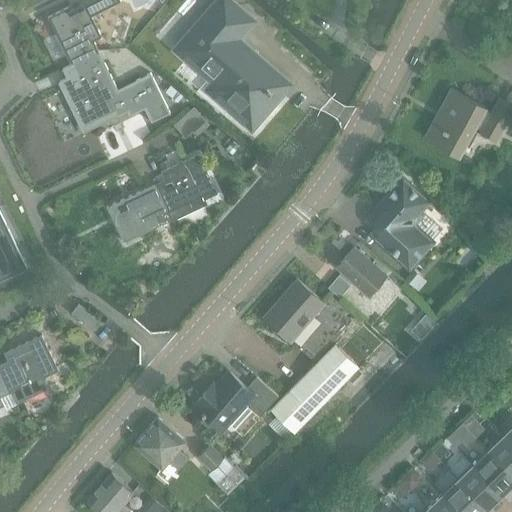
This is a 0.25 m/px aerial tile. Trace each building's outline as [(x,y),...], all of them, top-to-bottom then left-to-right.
[(82,0),(83,0),(48,17),(66,53),(71,65),(97,53),(99,52),(94,41),(102,38),(92,17),(122,2),(120,0),(82,0)] [(267,116),(275,106),(274,102),(289,84),(237,40),(253,21),(229,0),(220,0),(178,51),(234,99),(228,106),(230,108),(230,113),(237,118),(241,117),(253,128),(262,116),(267,116)] [(67,78),(59,82),(60,84),(61,84),(83,127),(90,124),(92,123),(114,112),(116,117),(127,111),(129,116),(144,108),(151,122),(169,113),(150,73),(137,80),(117,90),(99,52),(97,53),(71,65),(62,69),(67,78)] [(451,89),(425,137),(459,156),(476,126),(480,129),(479,131),(497,141),(511,114),(511,102),(498,95),(490,112),(485,109),(486,108),(451,89)] [(194,105),(174,123),(185,136),(193,129),(198,134),(210,123),(194,105)] [(233,141),(225,149),(232,156),(240,148),(233,141)] [(165,179),(153,184),(166,213),(166,214),(168,213),(172,221),(207,204),(205,200),(218,194),(216,190),(199,154),(162,171),(165,179)] [(377,227),(371,234),(391,252),(390,254),(397,260),(399,259),(409,268),(414,262),(416,264),(426,252),(424,250),(431,242),(442,229),(421,211),(429,203),(421,195),(423,193),(411,183),(409,185),(402,179),(397,184),(395,183),(387,192),(389,193),(375,209),(382,215),(381,216),(380,216),(379,217),(379,218),(378,218),(378,219),(377,219),(377,220),(377,221),(376,222),(376,223),(376,224),(377,225),(377,226),(377,227)] [(124,242),(162,224),(159,217),(166,214),(153,184),(107,206),(124,242)] [(20,257),(0,213),(0,280),(26,268),(20,257)] [(182,230),(176,220),(172,222),(177,232),(182,230)] [(369,294),(386,275),(354,246),(337,266),(369,294)] [(406,278),(413,285),(421,275),(415,269),(406,278)] [(335,277),(327,286),(339,296),(346,287),(335,277)] [(277,304),(276,303),(264,316),(316,361),(354,317),(330,296),(324,302),(297,279),(296,280),(297,281),(277,304)] [(359,366),(413,312),(395,294),(341,349),(335,343),(271,409),(294,432),(359,366)] [(78,304),(71,313),(93,329),(100,319),(78,304)] [(0,363),(0,375),(9,394),(11,393),(16,404),(47,390),(42,379),(59,371),(42,335),(5,353),(8,360),(0,363)] [(247,387),(229,372),(216,387),(212,383),(195,403),(199,407),(197,409),(204,414),(201,418),(201,422),(208,427),(212,427),(215,424),(221,430),(225,426),(230,431),(234,431),(252,409),(260,415),(278,394),(256,376),(247,387)] [(0,407),(5,405),(6,409),(16,404),(11,393),(9,394),(0,375),(0,407)] [(472,413),(463,423),(471,431),(481,421),(472,413)] [(180,448),(186,441),(158,417),(134,445),(162,469),(170,460),(180,468),(189,456),(180,448)] [(511,511),(511,424),(421,511),(511,511)] [(455,433),(463,441),(471,433),(463,425),(455,433)] [(224,457),(210,443),(197,456),(211,470),(207,474),(228,495),(246,476),(235,465),(227,457),(226,456),(224,457)] [(441,444),(432,452),(439,459),(447,451),(441,444)] [(232,452),(227,457),(235,465),(240,460),(232,452)] [(432,452),(421,463),(428,471),(440,459),(439,459),(432,452)] [(111,472),(87,500),(100,511),(116,511),(117,511),(128,511),(131,510),(124,504),(134,492),(111,472)] [(415,478),(409,472),(400,480),(402,482),(409,489),(410,490),(415,485),(415,478)] [(400,480),(391,490),(399,498),(409,489),(402,482),(400,480)] [(152,497),(144,506),(151,511),(157,511),(162,506),(152,497)] [(381,501),(372,510),(373,511),(386,511),(386,507),(381,501)]
